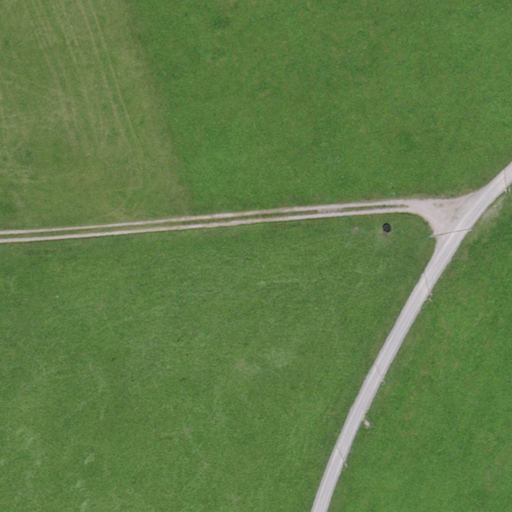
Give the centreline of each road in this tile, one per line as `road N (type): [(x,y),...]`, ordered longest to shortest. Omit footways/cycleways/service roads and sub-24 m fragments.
road 1 (track): [(0,237),(412,206),(469,213)]
road 2 (track): [(319,511),(357,409),(469,213)]
